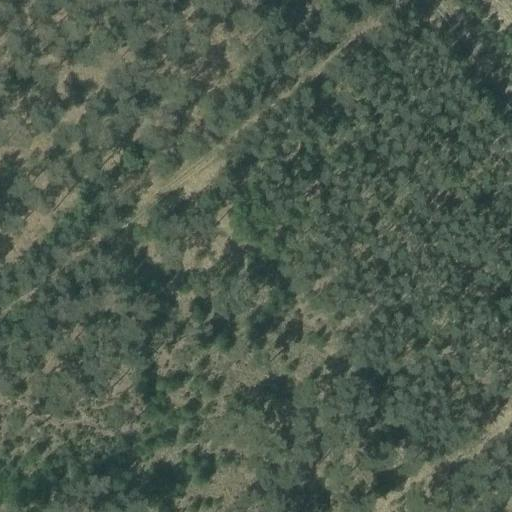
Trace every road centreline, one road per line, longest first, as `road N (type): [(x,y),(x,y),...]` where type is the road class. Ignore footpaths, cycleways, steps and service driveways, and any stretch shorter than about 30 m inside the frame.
road 1 (track): [(397,0),(394,11),(0,320)]
road 2 (track): [(430,0),(511,102)]
